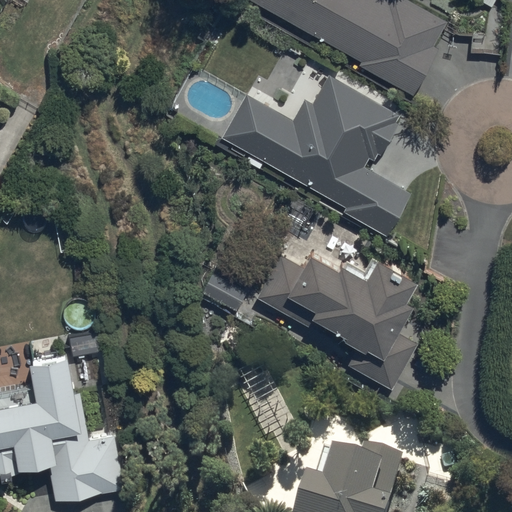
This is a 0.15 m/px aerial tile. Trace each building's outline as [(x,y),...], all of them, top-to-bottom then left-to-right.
[(271,0),(367,52),(365,57),(412,83),(435,41),(432,39),(446,13),(422,0),(271,0)] [(291,117),(245,92),(223,132),(349,200),(346,205),(387,227),(407,190),(363,165),(393,109),(329,74),(312,104),(301,98),(291,117)] [(354,361),(393,382),(404,362),(416,341),(393,328),(410,296),(403,293),(417,269),(378,248),(366,269),(341,256),(338,262),(309,246),(298,266),(279,256),(259,293),(314,323),(322,308),(350,323),(346,331),(365,341),(354,361)] [(212,269),(200,292),(219,303),(222,298),(235,305),(245,287),(212,269)] [(284,310),(255,295),(247,311),(275,327),(284,310)] [(57,492),(116,483),(108,433),(81,437),(73,392),(65,393),(58,349),(34,353),(40,390),(0,396),(0,431),(13,430),(17,453),(50,448),(57,492)] [(403,461),(368,450),(365,459),(335,450),(325,484),(308,479),(297,511),(387,511),(390,503),(400,469),(403,461)]
